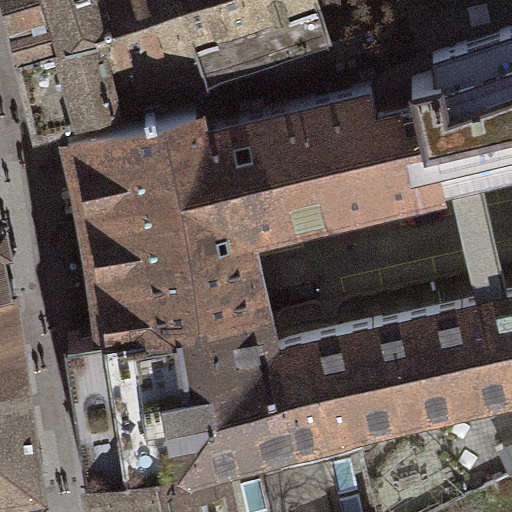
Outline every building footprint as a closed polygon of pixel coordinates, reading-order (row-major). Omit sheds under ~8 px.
[(8,0),(21,44),(103,19),(110,16),(104,0),(8,0)] [(96,308),(98,325),(266,302),(262,284),(247,221),(511,160),(511,0),(440,0),(407,12),(422,67),(204,117),(193,89),(61,121),(79,218),(96,308)] [(120,91),(235,54),(218,0),(104,0),(110,16),(103,19),(120,91)] [(319,0),(218,0),(235,54),(327,27),(319,0)] [(404,0),(407,12),(440,0),(404,0)] [(59,109),(120,91),(103,19),(21,44),(33,115),(59,109)] [(266,302),(98,325),(60,330),(74,403),(88,471),(225,452),(511,385),(511,257),(339,296),(338,299),(332,305),(333,324),(279,338),(266,302)] [(0,486),(41,479),(20,323),(15,282),(4,283),(0,283),(0,486)] [(237,511),(225,452),(88,471),(97,511),(237,511)]
